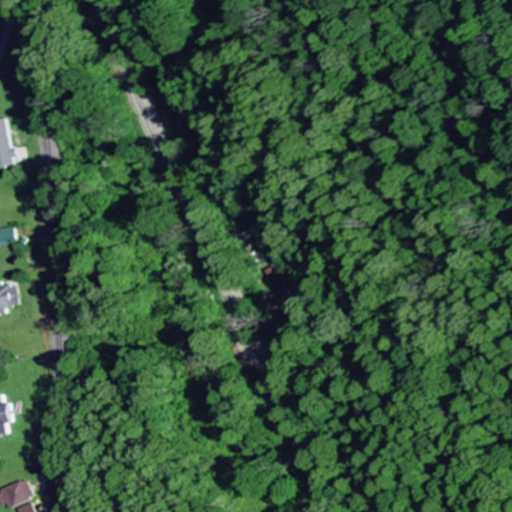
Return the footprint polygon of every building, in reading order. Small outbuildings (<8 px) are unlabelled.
[(0,118),(0,165),(22,162),(19,146),(10,148),(5,118),(0,118)] [(0,227),(0,246),(16,244),(14,226),(0,227)] [(263,270),(274,293),(270,295),(274,303),(279,301),(283,310),(297,303),(277,263),(263,270)] [(0,283),(0,314),(9,314),(8,307),(19,306),(16,282),(0,283)] [(0,435),(13,434),(12,423),(16,423),(15,402),(7,403),(7,395),(0,395),(0,435)] [(2,491),(9,509),(37,497),(30,479),(2,491)] [(40,511),(39,511),(35,502),(22,507),(23,511),(40,511)]
